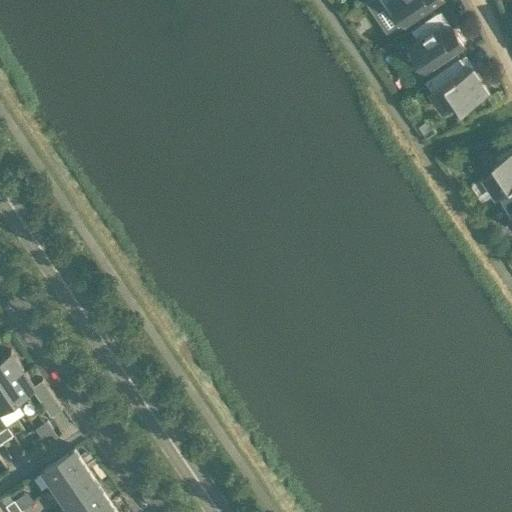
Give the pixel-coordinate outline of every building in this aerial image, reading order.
[(381,0),(398,25),(421,9),(423,11),(434,3),(433,1),(434,0),(381,0)] [(454,47),(464,41),(462,38),(464,37),(456,25),(454,27),(453,24),(448,27),(437,10),(411,28),(418,38),(410,44),(425,67),(442,55),(444,57),(455,49),(454,47)] [(425,79),(444,108),(457,98),(460,103),(464,100),(465,103),(482,91),(481,89),(486,85),(477,72),(473,75),(460,56),(425,79)] [(502,97),(497,89),(487,96),(492,104),(502,97)] [(511,144),(496,155),(498,158),(494,160),(497,165),(483,174),(502,201),(502,200),(511,193),(511,144)] [(440,155),(445,163),(455,158),(450,150),(440,155)] [(511,193),(502,200),(502,201),(501,201),(511,217),(511,193)] [(51,414),(62,406),(42,377),(34,383),(11,349),(0,356),(0,374),(18,401),(34,390),(51,414)] [(0,413),(18,401),(0,374),(0,413)] [(0,430),(0,435),(3,440),(13,433),(8,425),(0,430)] [(87,463),(74,445),(40,468),(53,486),(87,463)] [(65,504),(99,481),(87,463),(53,486),(65,504)] [(65,504),(69,511),(92,511),(111,499),(99,481),(65,504)] [(6,504),(11,511),(15,511),(21,508),(14,498),(6,504)] [(92,511),(119,511),(111,499),(92,511)]
